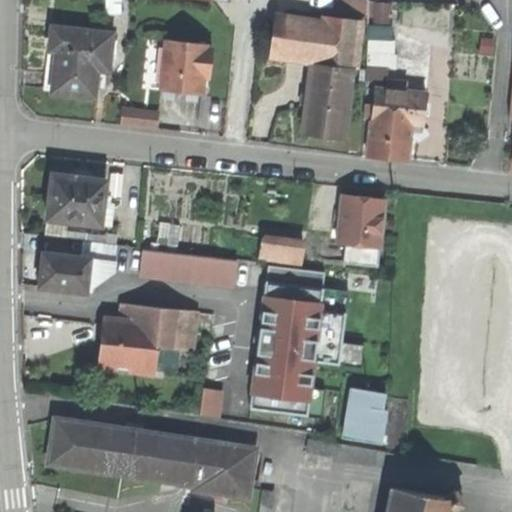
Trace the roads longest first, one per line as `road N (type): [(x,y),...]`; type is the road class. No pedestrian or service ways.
road 1 (residential): [(0,130),(511,188)]
road 2 (residential): [(18,511),(1,323),(0,130)]
road 3 (unknown): [(232,156),(250,17),(262,3),(296,0)]
road 4 (residential): [(0,130),(1,0)]
